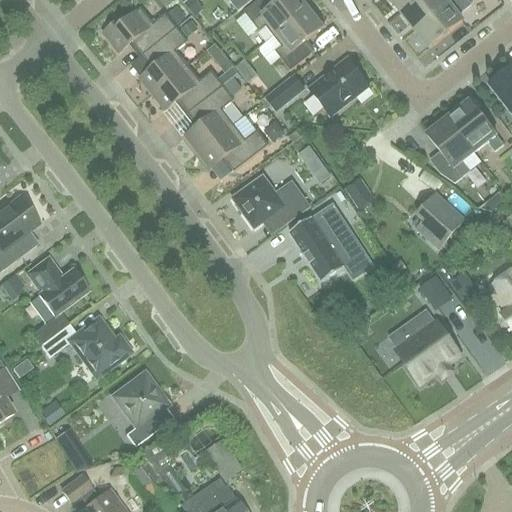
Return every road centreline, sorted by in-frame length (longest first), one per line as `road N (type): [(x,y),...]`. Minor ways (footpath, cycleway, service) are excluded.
road 1 (residential): [(244,360),(254,345),(245,299),(47,37)]
road 2 (residential): [(0,96),(202,351),(225,363),(244,360)]
road 3 (residential): [(344,0),(420,100),(511,28)]
